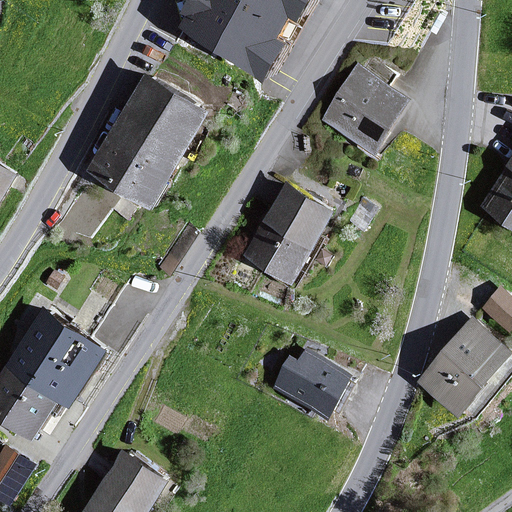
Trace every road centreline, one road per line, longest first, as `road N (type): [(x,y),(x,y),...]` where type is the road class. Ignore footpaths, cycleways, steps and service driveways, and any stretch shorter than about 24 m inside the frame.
road 1 (tertiary): [(33,511),(363,0)]
road 2 (tertiary): [(344,511),(406,376),(439,249),(467,0)]
road 3 (tertiary): [(145,0),(0,266)]
